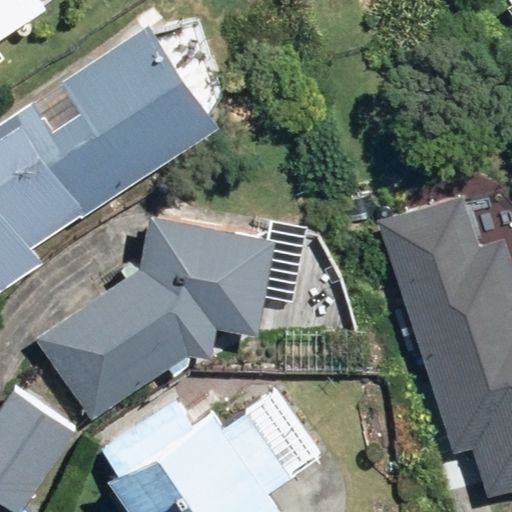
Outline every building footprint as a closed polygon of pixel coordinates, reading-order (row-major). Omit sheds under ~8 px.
[(0,0),(0,26),(40,0),(0,0)] [(207,119),(136,20),(0,116),(0,292),(40,264),(28,246),(207,119)] [(453,191),(368,218),(444,453),(462,448),(479,498),(511,487),(511,293),(493,235),(470,243),(453,191)] [(260,225),(133,215),(131,266),(28,342),(89,423),(179,357),(203,359),(205,332),(251,336),(260,225)] [(93,480),(116,511),(267,511),(253,493),(316,447),(268,382),(210,425),(197,407),(187,414),(170,391),(96,446),(111,467),(93,480)] [(14,511),(72,427),(10,386),(0,401),(0,502),(14,511)]
